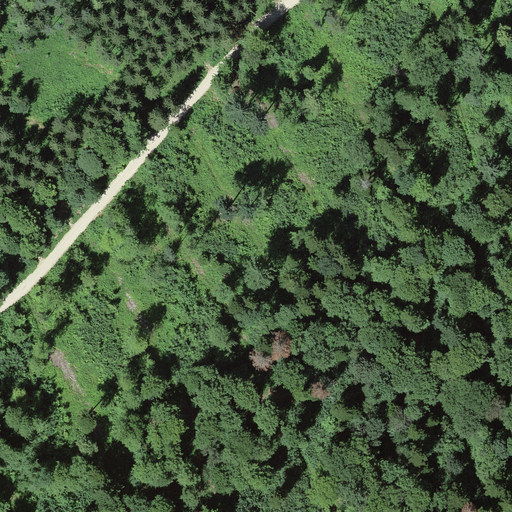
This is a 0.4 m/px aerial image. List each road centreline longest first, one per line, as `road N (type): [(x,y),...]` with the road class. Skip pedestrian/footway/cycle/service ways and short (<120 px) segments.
road 1 (track): [(121,511),(290,349),(511,177)]
road 2 (track): [(0,306),(55,256),(243,42),(299,0)]
